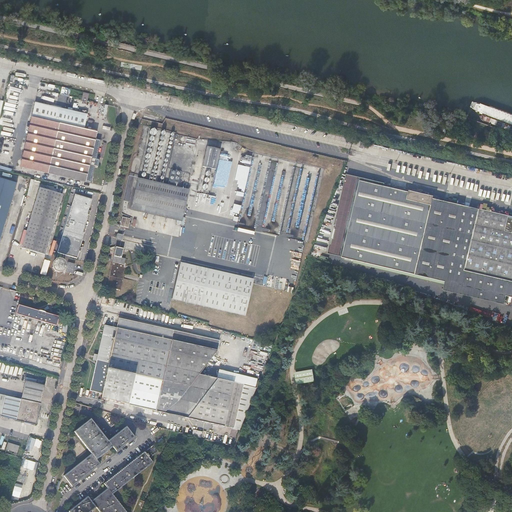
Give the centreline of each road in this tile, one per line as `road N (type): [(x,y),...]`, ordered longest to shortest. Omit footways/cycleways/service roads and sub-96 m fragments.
road 1 (unclassified): [(38,509),(85,300)]
road 2 (unclassified): [(85,300),(133,94)]
road 3 (unclassified): [(133,94),(0,62)]
